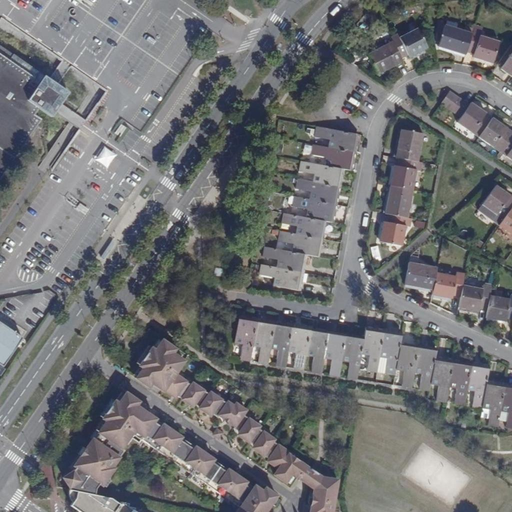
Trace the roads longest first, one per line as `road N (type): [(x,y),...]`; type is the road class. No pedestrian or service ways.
road 1 (tertiary): [(298,0),(0,425)]
road 2 (residential): [(511,107),(474,83),(437,78),(393,96),(373,125),(351,277),(511,356)]
road 3 (tertiary): [(85,358),(302,40),(340,0)]
road 4 (residential): [(299,499),(85,358)]
road 5 (tertiary): [(0,476),(85,358)]
